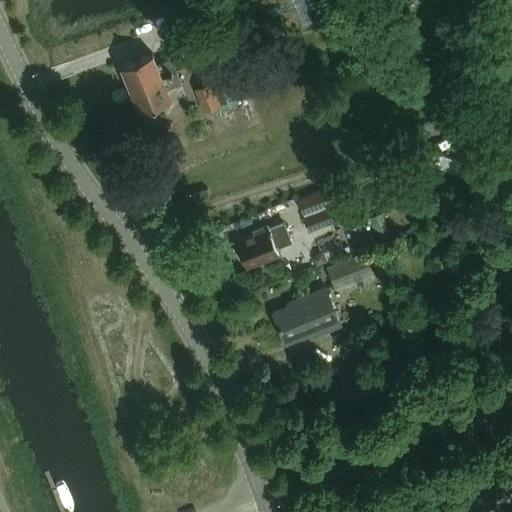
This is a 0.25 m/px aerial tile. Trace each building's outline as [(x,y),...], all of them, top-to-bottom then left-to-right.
[(187,52),(193,65),(209,59),(204,45),(187,52)] [(130,90),(177,71),(171,59),(157,65),(152,54),(121,67),(130,90)] [(177,71),(130,90),(140,113),(171,100),(167,90),(182,84),(177,71)] [(225,78),(210,84),(219,106),(220,109),(240,100),(236,88),(230,91),(225,78)] [(210,84),(195,90),(204,113),(219,106),(210,84)] [(488,120),(451,137),(456,148),(492,130),(488,120)] [(462,163),(424,150),(420,163),(458,175),(462,163)] [(498,173),(507,169),(499,150),(490,154),(498,173)] [(302,215),(334,202),(328,187),(296,200),(302,215)] [(302,215),(308,231),(340,218),(334,202),(302,215)] [(236,242),(246,268),(279,255),(276,248),(291,242),(284,223),(269,229),(268,226),(254,232),(255,234),(236,242)] [(333,286),(368,272),(361,255),(326,269),(333,286)] [(313,332),(315,336),(341,325),(326,288),(287,304),(289,307),(274,313),(286,343),(313,332)]
